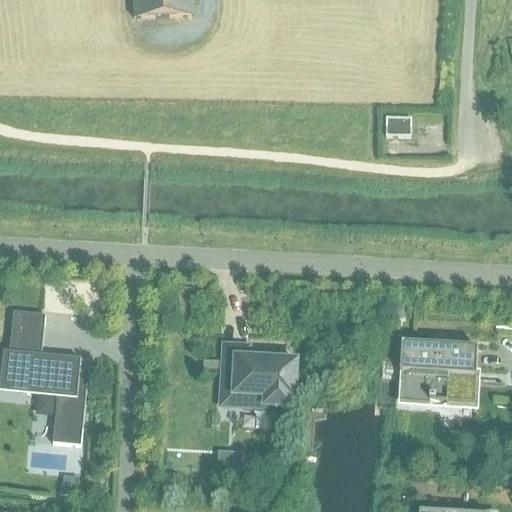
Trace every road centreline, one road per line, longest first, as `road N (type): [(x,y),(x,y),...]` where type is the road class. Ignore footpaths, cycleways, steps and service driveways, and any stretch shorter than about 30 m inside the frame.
road 1 (residential): [(511,277),(135,253)]
road 2 (residential): [(135,253),(117,511)]
road 3 (residential): [(460,171),(471,0)]
road 4 (residential): [(135,253),(0,246)]
